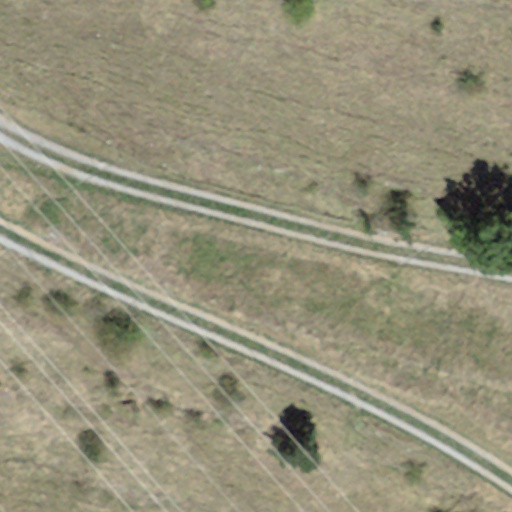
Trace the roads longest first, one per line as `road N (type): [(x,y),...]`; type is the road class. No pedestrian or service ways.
road 1 (track): [(511,493),(484,470),(0,227)]
road 2 (track): [(0,130),(163,194),(311,237),(511,277)]
